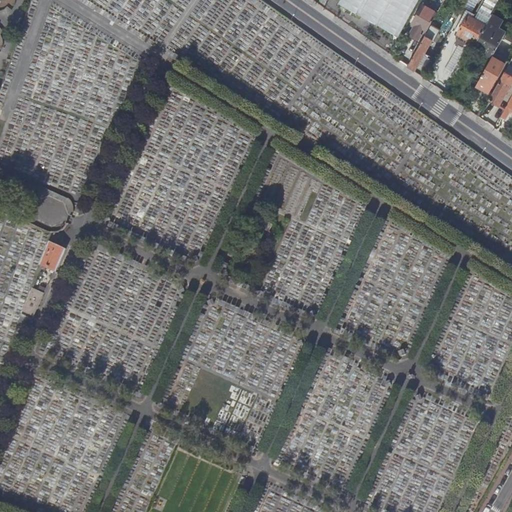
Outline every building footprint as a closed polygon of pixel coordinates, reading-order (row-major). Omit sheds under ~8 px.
[(244,0),(245,46),(253,46),(253,39),(265,39),(277,39),(277,33),(275,33),(275,18),(274,18),(274,7),(264,7),(263,0),(244,0)] [(399,37),(419,0),(340,0),(338,3),(399,37)] [(492,16),(501,0),(490,0),(488,5),(487,4),(478,20),(487,25),(492,16)] [(424,31),(427,33),(438,14),(423,5),(413,25),(415,26),(410,36),(419,41),(424,31)] [(476,45),(487,25),(478,20),(469,15),(458,35),(476,45)] [(493,57),(506,34),(498,30),(502,22),(492,16),(487,25),(476,45),(475,47),(492,58),(493,57)] [(426,37),(408,67),(415,72),(422,60),(425,62),(428,56),(426,54),(434,41),(426,37)] [(439,67),(452,73),(464,48),(454,44),(447,58),(439,55),(437,60),(441,62),(439,67)] [(408,47),(400,61),(408,67),(416,52),(408,47)] [(502,62),(493,57),(492,58),(480,81),(489,86),(502,62)] [(511,82),(511,66),(509,65),(505,73),(489,100),(499,106),(511,82)] [(511,98),(501,119),(505,121),(510,112),(511,112),(511,98)] [(51,243),(42,265),(56,270),(65,249),(51,243)] [(33,288),(24,311),(35,316),(45,293),(33,288)] [(242,311),(243,348),(280,347),(280,330),(255,331),(254,311),(242,311)] [(410,371),(407,378),(413,380),(416,374),(410,371)]
